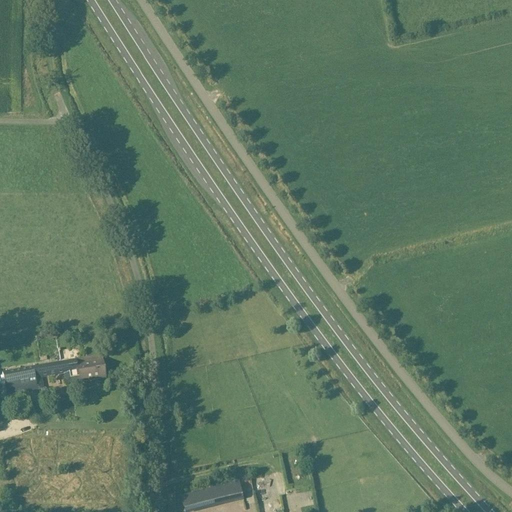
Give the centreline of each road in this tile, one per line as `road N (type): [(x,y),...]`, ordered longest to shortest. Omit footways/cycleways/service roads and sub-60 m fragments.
road 1 (primary): [(489,511),(294,272),(112,0)]
road 2 (primary): [(91,0),(280,283),(465,511)]
road 3 (unclassified): [(511,493),(468,454),(337,288),(140,0)]
road 4 (unclassified): [(158,511),(139,286),(56,94)]
road 5 (track): [(275,473),(253,461),(157,482)]
